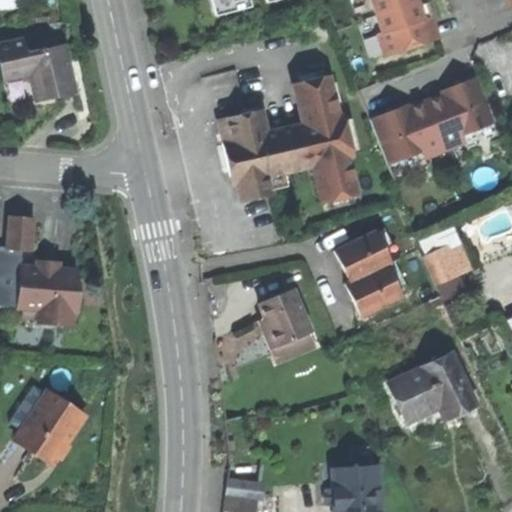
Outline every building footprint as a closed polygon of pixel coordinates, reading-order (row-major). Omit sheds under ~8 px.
[(370,0),(380,30),(376,31),(384,54),(437,37),(430,14),(422,17),(416,0),(370,0)] [(0,78),(22,73),(17,53),(14,41),(0,44),(0,78)] [(65,41),(17,53),(22,73),(25,73),(32,77),(38,99),(59,93),(76,89),(65,41)] [(303,123),(295,125),(304,163),(312,161),(322,199),(356,190),(346,152),(351,151),(341,113),(337,114),(327,73),(293,82),(303,123)] [(370,119),(394,182),(502,140),(481,74),(370,119)] [(304,163),(295,125),(265,132),(258,104),(244,108),(245,112),(228,117),(235,145),(223,148),(226,161),(230,175),(236,173),(239,183),(244,201),(273,194),(272,190),(289,186),(285,171),(305,166),(304,163)] [(216,120),(223,148),(235,145),(228,117),(216,120)] [(232,185),(239,183),(236,173),(230,175),(232,185)] [(9,215),(9,222),(33,224),(33,217),(9,215)] [(0,304),(18,306),(21,266),(22,249),(31,249),(33,224),(9,222),(7,246),(0,245),(0,304)] [(383,224),(374,228),(389,260),(394,257),(398,256),(383,224)] [(346,262),(353,276),(385,261),(389,260),(374,228),(333,247),(337,256),(341,265),(346,262)] [(423,256),(429,270),(452,260),(445,246),(423,256)] [(409,290),(394,257),(389,260),(385,261),(400,294),(409,290)] [(457,272),(452,260),(429,270),(434,282),(457,272)] [(37,261),(37,268),(57,269),(58,262),(48,261),(37,261)] [(400,294),(385,261),(353,276),(348,278),(355,295),(351,296),(359,313),(400,294)] [(348,278),(353,276),(346,262),(341,265),(348,278)] [(21,266),(18,306),(23,306),(43,307),(72,309),(77,310),(76,270),(57,269),(37,268),(21,266)] [(344,280),(351,296),(355,295),(348,278),(344,280)] [(293,289),(260,302),(266,316),(277,343),(310,330),(293,289)] [(22,317),(42,318),(43,307),(23,306),(22,317)] [(71,324),(72,309),(43,307),(42,318),(42,322),(71,324)] [(264,332),(270,346),(277,343),(266,316),(259,319),(264,332)] [(316,343),(310,330),(277,343),(270,346),(276,360),(316,343)] [(395,399),(405,421),(438,405),(449,401),(454,413),(474,403),(450,353),(403,375),(411,391),(395,399)] [(31,451),(50,464),(83,415),(47,391),(14,440),(31,451)] [(449,415),(454,413),(449,401),(438,405),(444,417),(449,415)] [(333,506),(333,511),(379,511),(377,465),(331,467),(332,490),(333,506)] [(221,511),(223,511),(256,511),(258,500),(260,488),(260,484),(226,479),(221,511)] [(268,489),(260,488),(258,500),(266,501),(268,489)] [(325,506),(333,506),(332,490),(325,489),(325,493),(321,493),(321,499),(321,503),(325,504),(325,506)]
